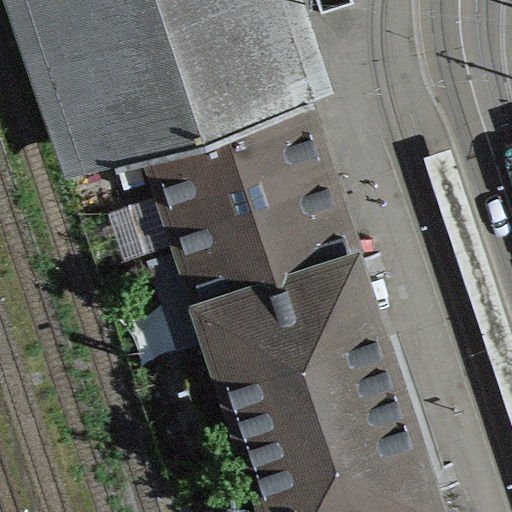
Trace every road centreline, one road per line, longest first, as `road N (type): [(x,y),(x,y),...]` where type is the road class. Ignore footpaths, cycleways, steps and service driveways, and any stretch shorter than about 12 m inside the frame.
road 1 (motorway): [(511,274),(346,511)]
road 2 (residential): [(511,210),(471,85),(458,0)]
road 3 (motorway): [(410,511),(511,388)]
